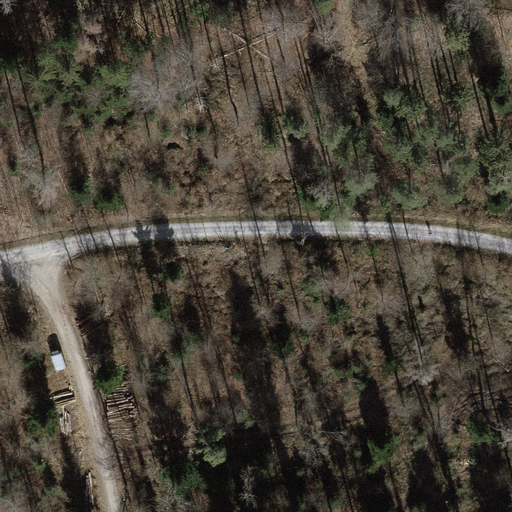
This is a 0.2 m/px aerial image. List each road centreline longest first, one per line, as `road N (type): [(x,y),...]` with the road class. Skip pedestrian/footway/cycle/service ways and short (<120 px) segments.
road 1 (track): [(33,251),(137,234),(307,227),(454,235),(511,248)]
road 2 (track): [(33,251),(79,363),(117,511)]
